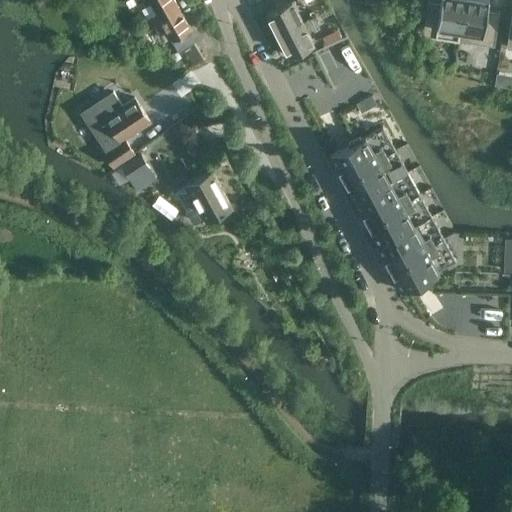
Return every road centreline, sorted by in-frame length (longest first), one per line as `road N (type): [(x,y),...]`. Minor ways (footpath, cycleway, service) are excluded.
road 1 (residential): [(224,0),(232,48),(383,390)]
road 2 (residential): [(385,296),(231,0)]
road 3 (residential): [(376,511),(383,390)]
